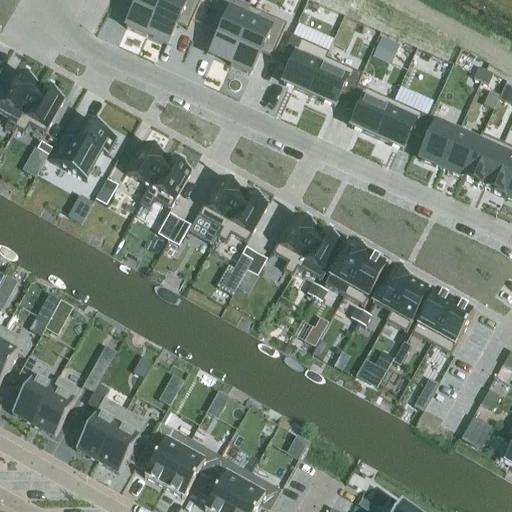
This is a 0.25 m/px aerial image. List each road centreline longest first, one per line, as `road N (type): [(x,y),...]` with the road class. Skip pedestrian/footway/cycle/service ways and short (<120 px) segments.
road 1 (residential): [(58,0),(83,44),(511,237)]
road 2 (residential): [(120,511),(0,444)]
